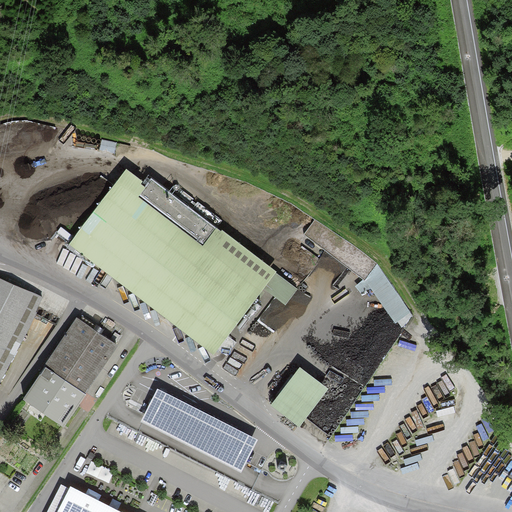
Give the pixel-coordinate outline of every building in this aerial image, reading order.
[(148,185),(127,169),(69,244),(214,354),(224,342),(278,271),(222,229),(221,230),(153,179),(148,185)] [(410,314),(382,267),(357,281),(363,291),(373,285),(395,322),(410,314)] [(0,381),(41,302),(0,280),(0,381)] [(104,336),(77,319),(45,367),(85,393),(117,346),(104,336)] [(85,393),(45,367),(23,400),(64,427),(86,394),(85,393)] [(328,389),(300,368),(272,406),(299,426),(328,389)] [(158,390),(141,422),(241,473),(258,441),(158,390)] [(121,511),(72,487),(58,511),(121,511)] [(158,496),(154,494),(149,503),(153,506),(158,496)]
